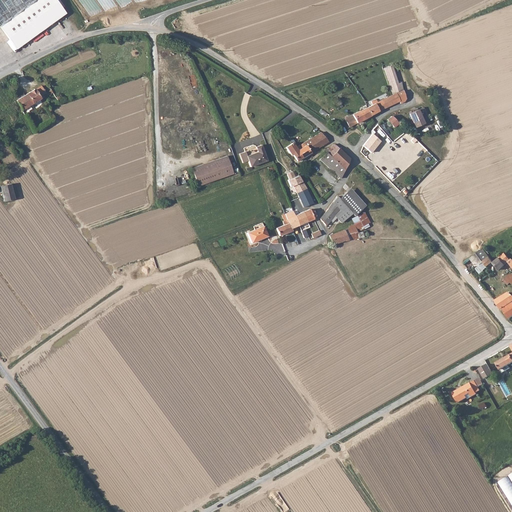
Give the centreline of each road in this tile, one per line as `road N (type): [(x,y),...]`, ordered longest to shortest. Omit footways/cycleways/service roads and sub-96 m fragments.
road 1 (unclassified): [(206,511),(511,337)]
road 2 (track): [(249,250),(130,287),(7,375)]
road 3 (unclassified): [(150,29),(212,54),(354,156)]
road 4 (unclassified): [(354,156),(511,332)]
road 5 (unclassified): [(150,29),(158,170),(209,154)]
road 6 (unclassified): [(0,365),(106,511)]
road 7 (unclassified): [(354,156),(317,216),(322,240),(249,250)]
road 8 (unclassified): [(0,76),(93,32),(150,29)]
